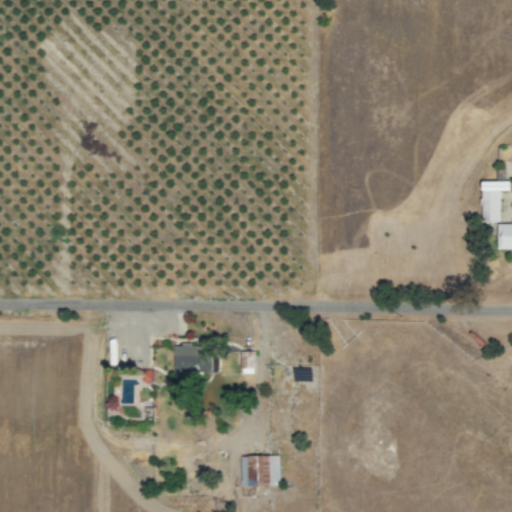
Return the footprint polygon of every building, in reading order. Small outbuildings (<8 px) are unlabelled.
[(500,222),(499,190),(511,190),(511,181),(481,181),(481,222),(500,222)] [(511,223),(497,223),(498,249),(511,249),(511,219),(511,220),(511,223)] [(173,345),(175,373),(211,372),(210,345),(189,346),(189,344),(173,345)] [(255,351),(240,351),(240,374),(255,373),(255,351)] [(239,456),(240,486),(278,485),(278,455),(239,456)]
